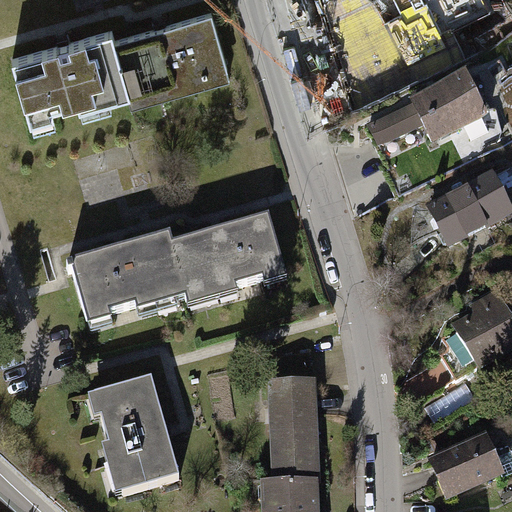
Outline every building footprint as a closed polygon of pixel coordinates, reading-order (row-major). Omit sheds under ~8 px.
[(409,55),(405,44),(463,20),(454,0),(362,0),(390,63),(409,55)] [(110,38),(7,66),(26,134),(46,128),(42,116),(68,109),(70,115),(120,102),(123,109),(175,95),(173,86),(198,79),(202,91),(226,84),(209,20),(113,47),(110,38)] [(466,74),(409,102),(410,105),(366,128),(377,149),(421,128),(432,148),(489,119),(466,74)] [(511,82),(499,89),(507,108),(504,109),(511,124),(511,82)] [(494,173),(424,208),(447,251),(511,219),(511,213),(502,193),(511,188),(511,169),(511,170),(496,178),(494,173)] [(172,243),(69,272),(86,333),(106,328),(104,322),(130,315),(132,321),(182,307),(184,315),(237,300),(234,292),(260,285),(263,297),(288,290),(270,226),(174,253),(172,243)] [(473,315),(452,328),(478,375),(511,355),(511,318),(498,292),(469,309),(473,315)] [(260,485),(261,511),(319,511),(318,488),(321,488),(316,383),(267,383),(270,484),(260,485)] [(179,485),(153,388),(92,404),(97,424),(104,422),(113,454),(105,456),(117,502),(179,485)] [(486,436),(425,463),(444,506),(505,479),(486,436)]
